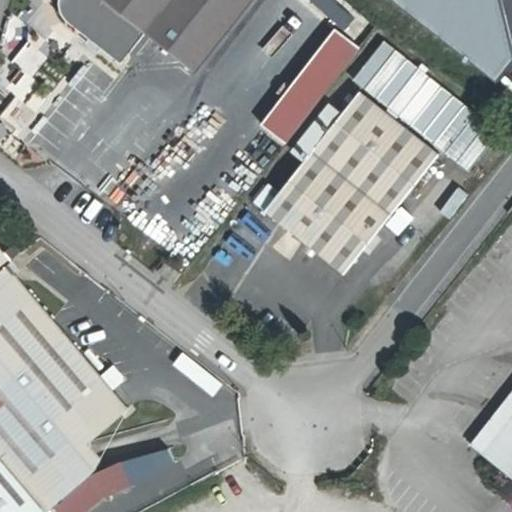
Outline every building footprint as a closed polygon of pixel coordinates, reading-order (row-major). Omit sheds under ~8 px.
[(147,33),(169,50),(209,0),(59,0),(60,4),(61,10),(63,15),(66,19),(122,64),(147,33)] [(209,0),(169,50),(196,72),(253,0),(209,0)] [(296,0),(307,9),(314,0),(296,0)] [(393,0),(417,23),(423,17),(457,50),(504,0),(393,0)] [(246,67),(303,15),(295,7),(239,59),(246,67)] [(286,144),(361,47),(336,28),(262,124),(286,144)] [(385,41),(354,80),(469,171),(500,132),(385,41)] [(346,274),(441,154),(361,91),(343,113),(333,106),(295,154),(304,161),(265,211),(346,274)] [(0,116),(21,139),(40,121),(15,95),(0,109),(0,116)] [(0,511),(45,511),(53,506),(90,475),(97,469),(104,457),(91,441),(128,410),(7,266),(13,261),(12,259),(21,252),(15,245),(6,252),(0,244),(0,511)] [(186,267),(170,255),(162,265),(178,277),(186,267)] [(223,384),(183,352),(174,364),(213,396),(223,384)] [(101,372),(113,388),(124,379),(112,363),(101,372)] [(511,391),(471,444),(509,474),(511,476),(511,391)] [(90,475),(53,506),(58,511),(87,511),(103,498),(132,486),(121,462),(90,475)] [(511,476),(509,474),(495,492),(511,505),(511,476)]
